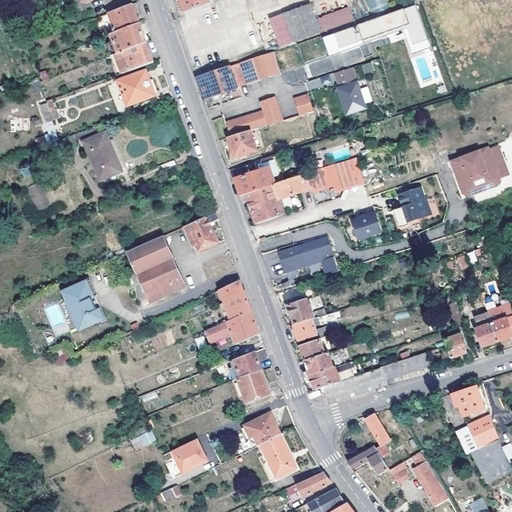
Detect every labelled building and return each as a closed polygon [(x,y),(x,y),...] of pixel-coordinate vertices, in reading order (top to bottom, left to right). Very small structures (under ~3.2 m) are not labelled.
[(210,1),(209,0),(182,0),(186,10),(198,6),(210,1)] [(361,0),(344,0),(347,7),(351,20),(367,15),(361,0)] [(314,19),(308,4),(269,18),(279,46),(351,20),(347,7),(314,19)] [(114,27),(115,32),(140,24),(133,5),(108,13),(114,27)] [(418,7),(322,32),(328,54),(389,38),(390,43),(407,39),(410,53),(429,48),(418,7)] [(117,54),(147,43),(140,24),(115,32),(110,33),(117,54)] [(123,73),(143,65),(153,61),(150,52),(147,43),(117,54),(116,54),(123,73)] [(368,44),(361,46),(364,56),(371,53),(368,44)] [(273,51),(254,58),(261,80),(281,73),(273,51)] [(261,80),(254,58),(204,76),(198,78),(205,99),(261,80)] [(371,63),(363,66),(365,72),(374,70),(371,63)] [(143,65),(123,73),(117,75),(127,105),(155,96),(147,70),(145,70),(143,65)] [(340,87),(339,88),(347,113),(365,107),(364,103),(359,89),(352,68),(335,73),(340,87)] [(306,80),(308,89),(336,84),(334,74),(306,80)] [(368,86),(359,89),(364,103),(373,101),(368,86)] [(309,94),(294,99),(299,115),(314,111),(309,94)] [(226,123),(230,137),(255,129),(283,121),(275,96),(260,101),(263,110),(226,123)] [(53,100),(39,104),(44,122),(58,118),(53,100)] [(256,151),(255,149),(261,148),(255,129),(230,137),(228,138),(234,158),(256,151)] [(95,181),(117,173),(103,133),(81,141),(95,181)] [(71,135),(58,140),(37,148),(40,155),(59,148),(60,151),(75,146),(71,135)] [(498,148),(489,152),(501,183),(510,179),(498,148)] [(451,166),(463,197),(472,202),(498,192),(501,183),(489,152),(451,166)] [(286,192),(288,197),(311,189),(311,188),(334,180),(336,185),(365,175),(359,156),(281,182),(280,182),(283,193),(286,192)] [(245,194),(276,183),(273,177),(279,175),(273,159),(258,164),(261,170),(236,179),(242,195),(245,194)] [(276,183),(245,194),(255,222),(284,213),(279,199),(288,197),(286,192),(283,193),(280,182),(276,183)] [(399,213),(394,215),(398,227),(408,224),(408,222),(432,213),(427,198),(426,198),(421,186),(398,194),(402,206),(397,208),(399,213)] [(214,222),(218,220),(215,213),(184,227),(192,246),(196,245),(199,252),(218,244),(211,227),(214,222)] [(374,213),(351,221),(357,240),(381,232),(374,213)] [(173,257),(164,235),(128,251),(138,274),(150,302),(167,294),(169,297),(177,293),(175,290),(185,286),(173,258),(173,257)] [(327,276),(339,272),(337,266),(339,265),(338,261),(335,262),(328,237),(280,252),(287,272),(322,261),(327,276)] [(470,263),(477,261),(474,251),(468,252),(470,263)] [(461,270),(469,266),(463,255),(456,258),(461,270)] [(311,273),(322,270),(321,263),(309,265),(311,273)] [(63,291),(80,329),(103,319),(99,308),(97,309),(92,297),(97,295),(90,277),(73,284),(74,286),(63,291)] [(231,320),(252,312),(250,307),(244,292),(243,292),(239,281),(219,289),(231,320)] [(294,324),(314,318),(307,295),(296,299),(297,302),(288,305),(294,324)] [(460,310),(452,313),(457,327),(466,325),(460,310)] [(394,315),(396,321),(409,316),(407,311),(394,315)] [(252,312),(231,320),(206,331),(210,342),(231,334),(235,344),(259,334),(252,312)] [(314,318),(294,324),(293,325),(299,342),(317,336),(315,327),(320,325),(317,317),(314,318)] [(493,326),(498,342),(511,336),(511,329),(508,318),(503,319),(504,322),(493,326)] [(498,342),(493,326),(486,329),(483,322),(475,324),(483,347),(498,342)] [(451,358),(467,353),(460,334),(444,339),(451,358)] [(202,336),(195,339),(199,348),(206,345),(202,336)] [(305,361),(324,354),(318,341),(300,347),(305,361)] [(338,350),(342,360),(346,358),(343,348),(338,350)] [(342,360),(338,350),(326,354),(331,369),(343,365),(342,360)] [(239,378),(260,371),(255,352),(233,360),(239,378)] [(382,367),(386,381),(431,367),(426,352),(382,367)] [(331,369),(326,354),(324,354),(305,361),(309,370),(303,373),(305,378),(331,369)] [(336,383),(323,387),(325,395),(333,400),(335,402),(387,384),(386,381),(382,367),(336,383)] [(323,387),(336,383),(351,378),(348,369),(333,374),(331,369),(305,378),(307,383),(312,381),(316,390),(317,390),(323,387)] [(260,371),(239,378),(236,379),(244,402),(269,394),(260,371)] [(456,406),(460,405),(464,416),(484,409),(476,387),(453,394),(456,406)] [(143,401),(156,397),(154,391),(141,395),(143,401)] [(257,445),(259,444),(281,434),(270,412),(244,425),(250,438),(253,437),(257,445)] [(470,451),(471,453),(487,483),(510,472),(499,451),(503,449),(492,414),(471,425),(479,447),(470,451)] [(381,455),(386,452),(397,446),(393,439),(390,441),(376,415),(368,419),(382,446),(377,448),(381,455)] [(467,456),(471,453),(470,451),(479,447),(471,425),(455,432),(467,456)] [(139,436),(143,445),(155,440),(150,431),(139,436)] [(281,434),(259,444),(273,474),(278,472),(283,470),(285,474),(297,468),(281,434)] [(190,442),(167,454),(178,475),(200,464),(202,461),(197,452),(196,453),(190,442)] [(381,455),(377,448),(375,445),(351,457),(347,459),(351,464),(355,469),(372,460),(380,473),(389,468),(381,455)] [(394,466),(386,452),(381,455),(389,468),(394,466)] [(417,465),(419,468),(415,470),(435,504),(449,497),(432,470),(426,460),(417,465)] [(398,482),(408,476),(403,468),(393,474),(398,482)] [(322,470),(295,484),(301,496),(330,480),(322,470)] [(314,511),(328,511),(344,502),(339,494),(334,486),(308,502),(314,511)] [(161,493),(165,500),(176,495),(172,488),(161,493)] [(297,493),(288,496),(291,503),(300,499),(297,493)] [(482,494),(468,501),(472,511),(487,511),(490,511),(482,494)] [(354,511),(346,501),(344,502),(328,511),(354,511)] [(302,505),(307,511),(314,511),(308,502),(302,505)]
